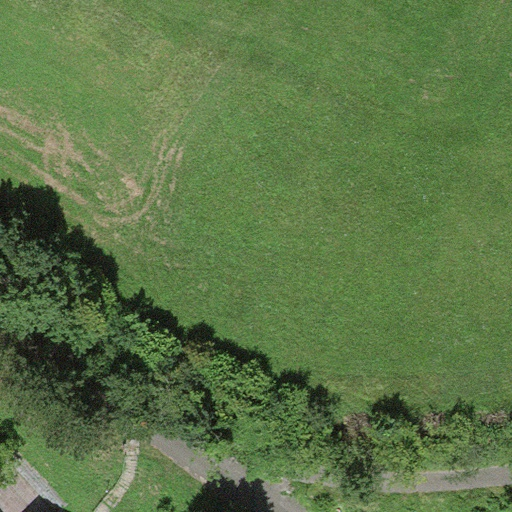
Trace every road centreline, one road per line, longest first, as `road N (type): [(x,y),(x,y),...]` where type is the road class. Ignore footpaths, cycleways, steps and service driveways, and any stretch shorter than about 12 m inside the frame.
road 1 (residential): [(0,310),(133,414),(280,511)]
road 2 (residential): [(369,511),(511,473)]
